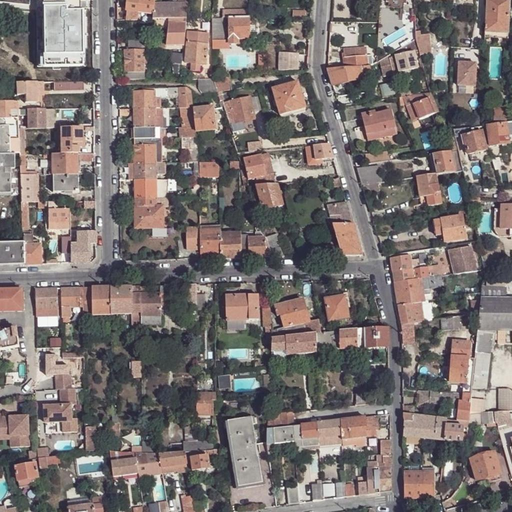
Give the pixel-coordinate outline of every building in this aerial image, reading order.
[(136,13),(139,13),(140,0),(128,0),(127,12),(136,13)] [(154,5),(155,0),(153,0),(140,0),(139,13),(145,14),(153,14),(154,5)] [(486,0),(485,33),(508,34),(510,1),(497,0),(486,0)] [(169,19),(187,18),(188,4),(154,5),(153,14),(153,20),(169,19)] [(250,39),(248,17),(229,18),(229,44),(238,44),(238,39),(250,39)] [(166,46),(184,46),(187,18),(169,19),(166,46)] [(225,41),(225,18),(224,18),(212,18),(212,41),(225,41)] [(189,33),(188,43),(207,45),(208,35),(189,33)] [(415,40),(420,56),(432,55),(429,35),(421,36),(421,33),(415,34),(415,40)] [(36,34),(20,34),(20,39),(26,39),(27,49),(37,49),(36,34)] [(128,50),(145,50),(144,41),(128,42),(128,50)] [(207,45),(188,43),(185,63),(192,64),(191,71),(199,72),(199,65),(205,65),(207,45)] [(412,52),(408,44),(404,47),(394,52),(384,59),(378,61),(382,76),(418,69),(414,52),(412,52)] [(175,72),(182,72),(184,49),(176,49),(175,72)] [(344,58),(366,57),(366,50),(344,52),(344,58)] [(125,52),(126,73),(144,73),(144,66),(144,56),(144,51),(125,52)] [(296,55),(278,56),(279,71),(297,70),(296,55)] [(362,68),(368,67),(366,57),(344,58),(344,69),(361,68),(362,68)] [(476,65),(458,64),(457,87),(475,88),(476,65)] [(371,75),(369,66),(368,67),(362,68),(364,77),(371,75)] [(362,79),(361,68),(344,69),(331,70),(328,70),(327,70),(332,86),(362,79)] [(231,90),(230,78),(212,79),(217,92),(231,90)] [(217,92),(212,79),(199,80),(199,91),(202,94),(217,94),(217,92)] [(82,81),(54,82),(54,91),(82,90),(82,81)] [(291,109),(305,105),(298,82),(272,90),(275,100),(277,107),(280,116),(283,115),(293,113),(291,109)] [(35,83),(16,84),(16,96),(24,96),(24,103),(36,103),(35,97),(35,83)] [(43,83),(35,83),(35,97),(44,96),(43,83)] [(181,109),(193,109),(191,92),(187,88),(167,89),(155,89),(155,91),(133,92),(134,109),(155,109),(155,99),(161,99),(176,99),(176,106),(179,106),(179,109),(181,109)] [(428,99),(432,98),(430,94),(415,96),(411,96),(412,100),(413,105),(406,107),(412,123),(419,120),(413,105),(428,99)] [(399,98),(400,106),(405,106),(404,101),(412,100),(411,96),(399,98)] [(250,97),(231,101),(236,123),(255,119),(250,97)] [(434,115),(439,112),(432,98),(428,99),(434,115)] [(419,120),(434,115),(428,99),(413,105),(419,120)] [(458,102),(460,113),(479,110),(478,99),(458,102)] [(16,111),(16,101),(0,101),(0,119),(17,119),(16,111)] [(231,101),(223,103),(224,104),(230,125),(236,123),(231,101)] [(230,125),(224,104),(219,106),(229,137),(232,136),(234,135),(230,125)] [(306,109),(305,105),(291,109),(293,113),(293,115),(304,112),(306,111),(306,109)] [(195,128),(196,132),(203,132),(215,130),(213,107),(193,110),(195,128)] [(494,108),(493,122),(506,122),(507,109),(494,108)] [(156,129),(155,109),(134,109),(134,129),(156,129)] [(188,128),(195,128),(193,110),(193,109),(181,109),(183,128),(188,128)] [(28,129),(44,129),(55,129),(54,110),(43,111),(43,110),(28,110),(28,129)] [(368,142),(397,136),(392,111),(376,114),(375,112),(362,114),(368,142)] [(17,130),(17,119),(0,119),(0,126),(7,127),(8,154),(13,154),(19,154),(17,130)] [(507,130),(506,125),(487,127),(490,148),(509,145),(507,130)] [(0,154),(8,154),(7,127),(0,126),(0,154)] [(59,128),(59,155),(72,155),(72,148),(78,148),(81,147),(81,141),(81,128),(59,128)] [(189,139),(188,128),(183,128),(178,128),(180,139),(189,139)] [(192,139),(196,138),(196,132),(195,128),(188,128),(189,139),(192,139)] [(156,139),(156,129),(134,129),(134,130),(134,140),(156,139)] [(475,133),(474,129),(460,130),(454,131),(455,138),(463,136),(475,133)] [(455,138),(454,131),(445,133),(450,153),(453,153),(458,152),(455,138)] [(481,132),(475,133),(463,136),(468,155),(486,151),(481,132)] [(156,164),(156,139),(134,140),(135,165),(156,164)] [(249,144),(249,153),(263,152),(261,142),(249,144)] [(333,159),(329,145),(313,147),(315,161),(333,159)] [(313,147),(306,148),(307,162),(315,161),(313,147)] [(365,154),(367,164),(391,161),(389,151),(365,154)] [(432,155),(436,175),(454,173),(450,153),(432,155)] [(13,170),(13,154),(8,154),(0,154),(0,191),(11,192),(10,170),(13,170)] [(254,179),(274,174),(269,154),(243,160),(248,180),(254,179)] [(77,175),(77,168),(79,168),(79,163),(95,163),(95,155),(78,155),(76,155),(72,155),(59,155),(51,155),(52,169),(52,176),(77,175)] [(427,156),(431,176),(436,175),(432,155),(427,156)] [(498,159),(492,161),(495,172),(501,170),(498,159)] [(471,165),(474,182),(482,181),(479,163),(471,165)] [(156,181),(156,164),(135,165),(135,181),(156,181)] [(357,168),(362,184),(378,182),(381,182),(378,165),(357,168)] [(243,187),(248,186),(243,169),(239,170),(243,187)] [(265,186),(277,185),(274,174),(254,179),(256,187),(265,186)] [(77,175),(52,176),(52,193),(77,192),(77,175)] [(431,176),(417,177),(420,198),(427,197),(429,207),(442,205),(436,175),(431,176)] [(29,176),(19,176),(20,192),(20,203),(30,203),(30,198),(29,185),(29,176)] [(37,176),(29,176),(29,185),(38,184),(37,176)] [(168,188),(168,180),(156,181),(135,181),(135,200),(157,200),(168,199),(169,199),(169,193),(168,188)] [(362,184),(365,195),(379,193),(378,182),(362,184)] [(38,184),(29,185),(30,198),(37,198),(37,195),(38,195),(38,184)] [(200,199),(200,188),(189,189),(189,199),(200,199)] [(283,206),(278,189),(266,192),(259,194),(264,211),(283,206)] [(478,211),(476,198),(468,198),(471,211),(478,211)] [(168,209),(168,199),(157,200),(157,208),(163,208),(163,209),(168,209)] [(157,208),(157,200),(135,200),(136,229),(163,229),(163,209),(163,208),(157,208)] [(56,202),(45,203),(45,208),(45,216),(48,216),(48,210),(56,210),(56,202)] [(362,256),(346,204),(327,206),(336,240),(341,257),(362,256)] [(500,230),(511,230),(511,206),(501,206),(500,230)] [(257,213),(255,207),(247,210),(249,217),(251,215),(257,213)] [(68,209),(56,210),(48,210),(48,216),(48,229),(54,230),(54,227),(60,227),(61,221),(68,221),(68,209)] [(22,246),(23,265),(40,264),(38,240),(32,240),(31,233),(26,233),(25,210),(21,210),(21,211),(21,229),(22,244),(22,246)] [(261,225),(257,213),(251,215),(254,227),(256,227),(261,225)] [(442,221),(444,236),(445,243),(465,240),(464,231),(463,225),(462,218),(442,221)] [(68,229),(68,221),(61,221),(60,227),(54,227),(54,230),(68,229)] [(436,237),(444,236),(442,221),(433,222),(436,237)] [(201,232),(200,229),(187,229),(187,251),(201,251),(201,232)] [(203,232),(201,232),(201,251),(201,254),(221,254),(221,235),(221,231),(203,232)] [(241,235),(221,235),(221,254),(221,260),(241,259),(241,235)] [(277,236),(266,239),(272,258),(285,258),(277,236)] [(70,245),(70,237),(61,237),(61,252),(70,252),(70,245)] [(248,259),(272,258),(266,239),(248,239),(248,259)] [(328,257),(341,257),(336,240),(324,243),(328,257)] [(22,246),(22,244),(0,243),(0,265),(23,265),(22,246)] [(89,244),(70,245),(70,252),(70,264),(89,263),(89,244)] [(449,251),(454,275),(476,272),(471,248),(449,251)] [(390,259),(392,273),(420,269),(419,265),(416,265),(416,260),(411,261),(410,256),(390,259)] [(427,268),(428,278),(433,278),(441,277),(440,266),(427,268)] [(392,273),(394,283),(421,279),(428,278),(427,268),(420,269),(392,273)] [(441,277),(433,278),(434,289),(443,288),(441,277)] [(428,278),(421,279),(422,289),(426,290),(434,289),(433,278),(428,278)] [(394,283),(398,306),(421,303),(425,302),(423,295),(422,289),(421,279),(394,283)] [(196,296),(196,285),(184,285),(184,307),(196,306),(196,296)] [(132,304),(141,304),(141,294),(140,286),(112,287),(112,316),(132,315),(132,304)] [(86,316),(112,316),(112,287),(92,288),(92,296),(93,308),(86,308),(86,316)] [(70,308),(84,307),(84,303),(84,296),(83,288),(61,289),(62,308),(70,308)] [(83,288),(84,296),(88,296),(92,296),(92,288),(83,288)] [(35,289),(35,309),(57,308),(57,289),(35,289)] [(486,301),(505,301),(505,289),(483,289),(483,300),(486,301)] [(22,290),(0,290),(0,311),(23,310),(23,307),(23,293),(22,293),(22,290)] [(141,304),(141,318),(161,317),(161,306),(167,306),(167,294),(161,294),(147,295),(141,294),(141,304)] [(226,321),(258,320),(257,295),(225,296),(226,321)] [(196,306),(196,311),(205,311),(204,296),(196,296),(196,306)] [(325,299),(329,322),(349,318),(345,296),(325,299)] [(284,328),(303,323),(309,322),(309,321),(303,300),(275,307),(277,317),(280,316),(284,328)] [(477,331),(511,331),(511,300),(505,301),(486,301),(483,300),(481,300),(479,314),(479,320),(477,331)] [(421,303),(424,322),(434,321),(431,301),(425,302),(421,303)] [(398,306),(400,325),(410,324),(424,322),(421,303),(398,306)] [(132,315),(132,330),(141,330),(141,326),(141,318),(141,304),(132,304),(132,315)] [(275,307),(269,309),(270,319),(277,317),(275,307)] [(35,309),(35,317),(57,317),(57,308),(35,309)] [(62,319),(63,322),(70,323),(69,318),(71,318),(70,308),(62,308),(62,319)] [(270,319),(269,309),(262,310),(264,325),(271,324),(270,319)] [(141,318),(141,326),(162,326),(161,317),(141,318)] [(458,317),(440,320),(442,332),(460,332),(458,317)] [(305,335),(316,334),(320,333),(318,320),(309,321),(309,322),(303,323),(305,335)] [(284,328),(272,331),(273,339),(305,335),(303,323),(284,328)] [(400,325),(402,333),(409,333),(410,334),(410,324),(400,325)] [(364,348),(388,347),(387,327),(383,328),(382,327),(363,329),(364,348)] [(0,351),(18,348),(16,328),(0,331),(0,351)] [(332,351),(363,350),(364,348),(363,329),(356,330),(338,331),(331,332),(320,333),(316,334),(316,339),(326,338),(326,341),(329,341),(329,343),(332,343),(332,351)] [(511,344),(511,331),(477,331),(476,344),(475,359),(474,364),(472,384),(472,387),(472,389),(486,389),(492,340),(498,340),(497,344),(511,344)] [(288,363),(317,362),(316,339),(316,334),(305,335),(273,339),(272,352),(274,351),(275,368),(288,367),(288,363)] [(451,383),(467,384),(469,360),(469,344),(452,343),(451,383)] [(80,369),(85,369),(85,359),(63,359),(63,364),(65,365),(80,365),(80,369)] [(142,362),(132,362),(132,378),(142,378),(142,362)] [(60,390),(71,390),(71,376),(56,376),(56,390),(60,390)] [(71,390),(60,390),(61,406),(44,406),(45,423),(63,422),(63,433),(77,433),(77,419),(72,420),(71,405),(76,405),(75,389),(71,390)] [(498,390),(499,412),(503,412),(510,411),(511,411),(511,392),(509,390),(498,390)] [(356,407),(366,405),(366,400),(365,391),(356,391),(356,407)] [(430,392),(418,391),(417,407),(429,407),(429,404),(430,392)] [(463,394),(430,392),(429,404),(451,406),(451,409),(458,410),(458,402),(462,402),(463,394)] [(215,400),(215,393),(197,394),(197,415),(213,415),(213,400),(215,400)] [(468,423),(469,415),(470,399),(471,394),(464,394),(463,394),(462,402),(458,402),(458,410),(456,421),(468,423)] [(278,397),(269,397),(269,414),(277,414),(278,397)] [(470,399),(469,415),(481,414),(484,414),(485,401),(470,399)] [(403,415),(414,417),(414,407),(403,407),(403,415)] [(511,427),(511,416),(510,411),(503,412),(507,425),(499,428),(500,431),(511,427)] [(507,425),(503,412),(499,412),(494,413),(495,423),(498,425),(499,428),(507,425)] [(495,423),(494,413),(484,414),(481,414),(482,424),(495,423)] [(1,414),(0,414),(0,440),(1,440),(1,431),(9,430),(9,436),(13,436),(14,448),(29,447),(28,416),(1,418),(1,414)] [(277,414),(269,414),(268,429),(274,429),(293,427),(293,414),(277,414)] [(482,424),(481,414),(469,415),(468,423),(468,426),(482,424)] [(424,439),(426,418),(414,417),(403,415),(403,418),(404,422),(403,437),(422,439),(424,439)] [(379,417),(366,419),(366,438),(367,439),(377,438),(377,432),(379,432),(379,417)] [(188,442),(197,442),(197,438),(197,418),(188,419),(188,442)] [(258,484),(262,483),(261,477),(258,457),(257,457),(255,444),(256,444),(255,437),(254,434),(254,431),(253,425),(252,418),(228,422),(234,461),(238,487),(243,487),(258,484)] [(366,418),(341,421),(342,441),(356,439),(366,438),(366,419),(366,418)] [(427,439),(444,441),(446,420),(426,418),(424,439),(427,439)] [(456,442),(466,443),(466,434),(467,432),(468,426),(468,423),(456,421),(446,420),(444,441),(443,447),(443,448),(456,449),(456,442)] [(341,421),(317,424),(320,448),(343,447),(342,441),(341,421)] [(261,477),(262,483),(258,484),(243,487),(238,487),(234,461),(228,422),(225,422),(229,445),(229,448),(236,490),(266,486),(264,476),(261,477)] [(317,424),(293,427),(294,442),(295,451),(304,450),(304,449),(320,448),(317,424)] [(293,427),(274,429),(275,444),(294,442),(293,427)] [(86,428),(86,453),(96,452),(96,428),(86,428)] [(274,429),(268,429),(267,445),(270,445),(275,444),(274,429)] [(9,430),(1,431),(1,440),(9,440),(10,448),(14,448),(13,436),(9,436),(9,430)] [(367,439),(366,438),(356,439),(356,445),(357,447),(367,446),(367,439)] [(212,451),(212,441),(197,442),(197,446),(197,452),(212,451)] [(391,492),(390,442),(382,443),(383,464),(378,464),(380,494),(391,492)] [(160,455),(161,455),(161,450),(157,444),(144,444),(144,454),(160,455)] [(38,459),(49,458),(48,449),(37,450),(37,451),(38,459)] [(214,450),(212,451),(197,452),(185,453),(186,459),(191,458),(213,455),(215,455),(214,450)] [(37,451),(28,452),(30,461),(38,459),(37,451)] [(119,457),(119,454),(113,453),(111,453),(115,478),(139,474),(137,464),(136,460),(116,463),(115,458),(119,457)] [(186,459),(185,453),(184,453),(171,454),(161,455),(160,455),(160,461),(162,467),(176,465),(186,464),(187,464),(186,459)] [(492,453),(487,455),(470,460),(476,481),(501,474),(495,453),(492,453)] [(136,460),(135,454),(132,454),(119,454),(119,457),(115,458),(116,463),(136,460)] [(160,461),(160,455),(144,454),(142,454),(135,454),(136,460),(137,464),(139,474),(146,474),(149,476),(163,475),(162,467),(160,461)] [(213,455),(191,458),(193,472),(210,469),(210,468),(214,467),(213,455)] [(60,461),(60,457),(49,458),(38,459),(38,463),(39,470),(48,469),(47,463),(60,461)] [(378,463),(367,463),(368,482),(368,495),(380,494),(378,464),(378,463)] [(35,464),(25,465),(15,467),(19,488),(39,484),(35,464)] [(186,464),(176,465),(177,472),(178,474),(188,472),(186,464)] [(176,465),(162,467),(163,474),(177,472),(176,465)] [(406,498),(422,498),(422,473),(419,473),(419,469),(409,469),(409,473),(404,473),(404,496),(406,498)] [(434,474),(434,473),(422,473),(422,498),(432,498),(434,496),(434,490),(434,474)] [(368,495),(368,482),(359,484),(359,496),(368,495)] [(345,486),(345,483),(336,483),(337,499),(346,498),(345,486)] [(323,501),(322,484),(313,485),(313,497),(314,502),(323,501)] [(353,485),(345,486),(346,498),(354,497),(353,485)] [(298,504),(297,487),(287,488),(289,505),(298,504)] [(192,496),(182,498),(184,511),(187,511),(186,506),(194,505),(194,503),(193,498),(192,496)] [(4,503),(5,508),(6,508),(6,511),(17,509),(15,499),(7,500),(4,503)] [(104,511),(103,501),(69,506),(70,511),(104,511)] [(194,505),(195,511),(194,511),(203,511),(202,502),(194,503),(194,505)]
